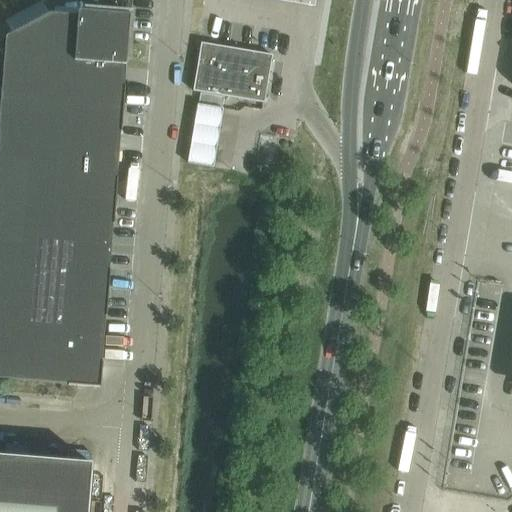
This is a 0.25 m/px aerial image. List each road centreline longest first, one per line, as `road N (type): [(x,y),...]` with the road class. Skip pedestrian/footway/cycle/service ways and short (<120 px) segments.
road 1 (unclassified): [(408,511),(494,0)]
road 2 (unclassified): [(171,0),(130,440)]
road 3 (secondary): [(358,212),(308,511)]
road 4 (secondary): [(358,212),(401,0)]
road 5 (secondary): [(364,0),(351,77),(358,212)]
road 6 (unclassified): [(0,423),(130,440)]
